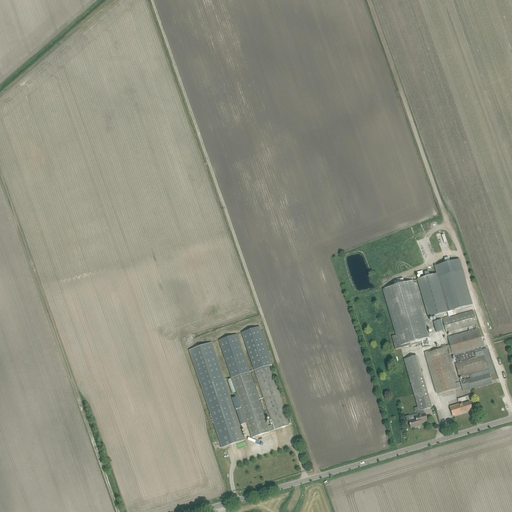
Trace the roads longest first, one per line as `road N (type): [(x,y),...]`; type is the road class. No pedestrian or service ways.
road 1 (track): [(320,476),(152,0)]
road 2 (track): [(119,511),(0,174)]
road 3 (unclassified): [(201,511),(511,418)]
road 4 (track): [(461,260),(370,0)]
road 5 (unclassified): [(511,404),(461,260)]
